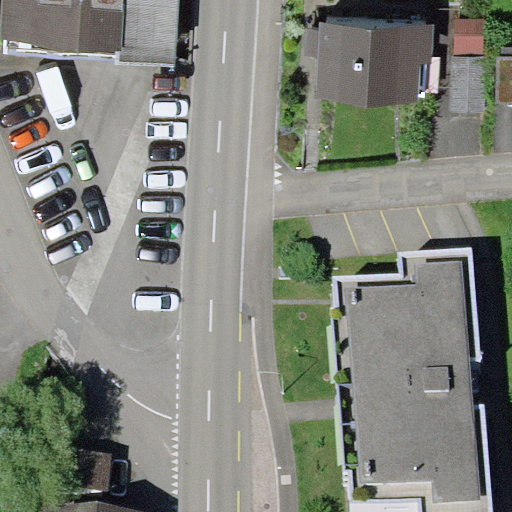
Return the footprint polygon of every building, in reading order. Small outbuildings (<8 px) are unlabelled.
[(2,0),(0,36),(7,37),(6,48),(115,54),(116,46),(120,46),(122,0),(2,0)] [(122,0),(120,46),(116,46),(115,54),(115,61),(175,64),(178,0),(122,0)] [(454,52),(485,53),(486,16),(455,15),(454,52)] [(316,99),(418,103),(419,63),(434,64),(435,26),(319,22),(316,99)] [(511,46),(502,46),(502,56),(511,56),(511,46)] [(487,57),(452,56),(451,110),(486,111),(487,57)] [(511,56),(502,56),(499,56),(497,100),(511,100),(511,56)] [(490,511),(484,430),(474,431),(470,381),(481,380),(472,270),(398,276),(400,300),(333,305),(336,337),(332,338),(345,499),(351,499),(351,511),(490,511)] [(60,448),(59,486),(111,488),(112,451),(60,448)] [(144,511),(145,507),(45,502),(44,511),(144,511)]
